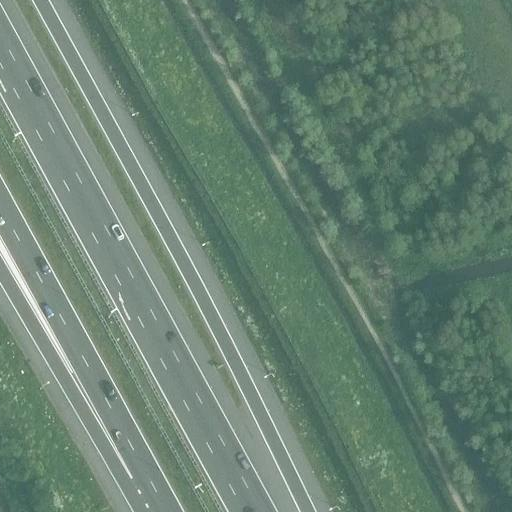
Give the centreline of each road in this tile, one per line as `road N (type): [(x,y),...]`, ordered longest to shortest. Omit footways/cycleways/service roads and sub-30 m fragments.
road 1 (motorway): [(305,511),(188,269),(39,0)]
road 2 (motorway): [(252,511),(0,43)]
road 3 (motorway): [(0,210),(145,476)]
road 4 (motorway): [(0,255),(145,476)]
